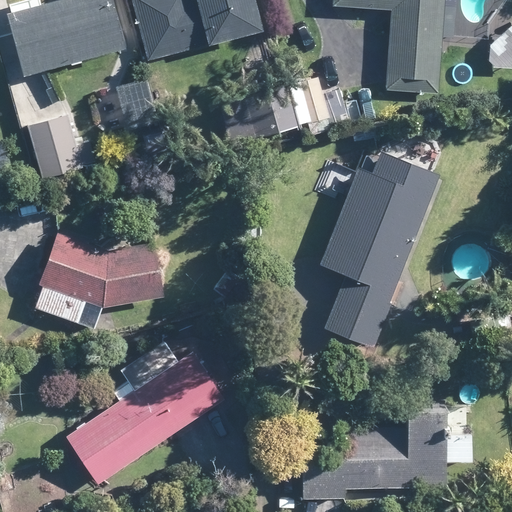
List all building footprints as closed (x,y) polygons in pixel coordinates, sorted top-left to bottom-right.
[(42,64),(116,44),(104,0),(32,0),(0,8),(0,16),(15,72),(42,64)] [(211,39),(254,27),(246,0),(126,0),(143,59),(162,53),(198,43),(211,39)] [(326,0),(326,3),(386,7),(384,35),(381,81),(380,88),(433,91),(435,57),(439,0),(326,0)] [(511,61),(511,36),(511,30),(505,23),(483,43),(482,57),(486,60),(490,66),(505,67),(511,61)] [(292,117),(282,82),(261,87),(257,73),(243,77),(236,79),(240,93),(238,94),(248,129),(292,117)] [(343,112),(335,87),(320,92),(314,75),(312,75),(290,82),(303,124),(343,112)] [(151,78),(117,89),(129,128),(164,117),(151,78)] [(61,113),(22,122),(35,175),(75,165),(61,113)] [(427,187),(433,173),(375,150),(367,172),(351,166),(317,255),(314,262),(340,272),(322,318),(320,322),(336,329),(347,332),(368,341),(427,187)] [(157,293),(148,242),(104,250),(51,231),(33,282),(38,283),(31,303),(30,305),(88,326),(97,303),(109,301),(157,293)] [(171,428),(219,397),(188,350),(173,361),(158,339),(115,367),(123,379),(108,389),(115,398),(62,434),(93,480),(171,428)] [(464,459),(464,430),(433,430),(433,404),(428,404),(395,404),(396,427),(339,428),(334,428),(334,456),(295,457),(295,495),(301,495),(339,495),(338,485),(408,485),(438,485),(438,458),(464,459)]
